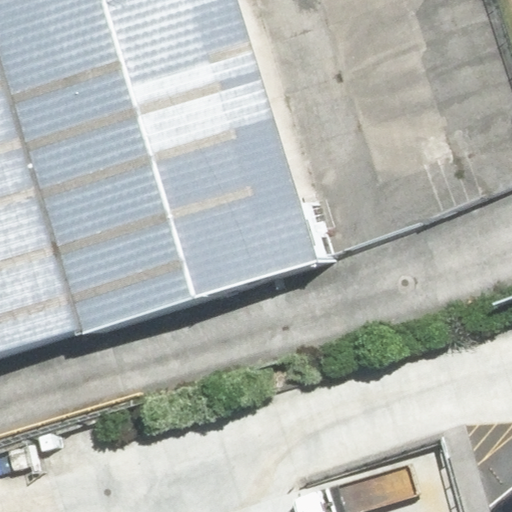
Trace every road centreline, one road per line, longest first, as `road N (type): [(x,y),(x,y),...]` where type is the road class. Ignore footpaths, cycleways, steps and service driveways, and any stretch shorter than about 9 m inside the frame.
road 1 (unknown): [(511,222),(0,398)]
road 2 (unknown): [(179,511),(155,434),(511,334)]
